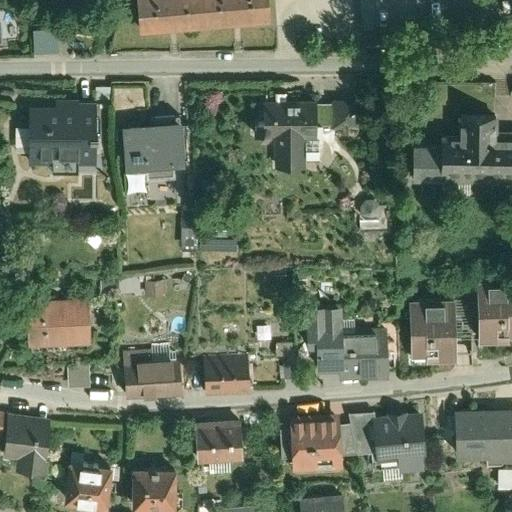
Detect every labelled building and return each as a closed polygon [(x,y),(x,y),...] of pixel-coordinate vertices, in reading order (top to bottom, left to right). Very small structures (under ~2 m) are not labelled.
[(138,0),(141,32),(271,21),(268,0),(138,0)] [(57,46),(57,22),(32,22),(33,46),(57,46)] [(319,95),(255,95),(255,134),(274,134),(274,160),(304,161),(304,134),(319,134),(319,95)] [(93,97),(27,98),(28,161),(49,161),(49,171),(94,170),(93,97)] [(511,122),(492,122),(492,104),(457,104),(456,122),(441,122),(441,134),(413,134),(413,174),(511,175),(511,122)] [(141,120),(119,122),(123,171),(145,169),(145,175),(173,173),(172,165),(182,164),(176,107),(140,110),(141,120)] [(192,238),(193,217),(181,217),(180,238),(192,238)] [(142,273),(144,291),(164,289),(162,271),(142,273)] [(511,272),(466,275),(467,290),(468,331),(511,328),(511,272)] [(87,287),(24,291),(26,336),(90,332),(87,287)] [(449,288),(400,289),(401,350),(451,348),(450,333),(449,291),(449,288)] [(467,290),(449,291),(450,333),(468,333),(468,331),(467,290)] [(316,334),(317,357),(338,355),(338,365),(383,362),(380,314),(343,317),(342,293),(303,295),(305,334),(316,334)] [(297,370),(294,332),(273,333),(274,349),(279,348),(281,371),(297,370)] [(121,343),(124,388),(180,385),(178,349),(150,350),(149,341),(121,343)] [(204,382),(204,385),(248,383),(246,345),(202,348),(202,350),(187,351),(189,383),(204,382)] [(68,372),(89,371),(88,352),(67,353),(68,372)] [(511,387),(449,390),(451,442),(511,440),(511,387)] [(432,388),(382,393),(386,430),(410,427),(412,442),(437,440),(432,388)] [(347,398),(272,402),(275,447),(284,460),(344,457),(343,443),(349,443),(347,398)] [(52,406),(6,401),(1,444),(16,445),(15,454),(46,457),(52,406)] [(238,403),(192,406),(195,448),(241,445),(238,403)] [(113,451),(66,446),(61,491),(109,496),(113,451)] [(177,455),(131,453),(130,501),(176,502),(177,455)] [(496,473),(511,472),(511,454),(496,454),(496,473)] [(344,511),(342,483),(296,486),(298,511),(344,511)] [(271,511),(269,491),(218,496),(219,511),(271,511)]
